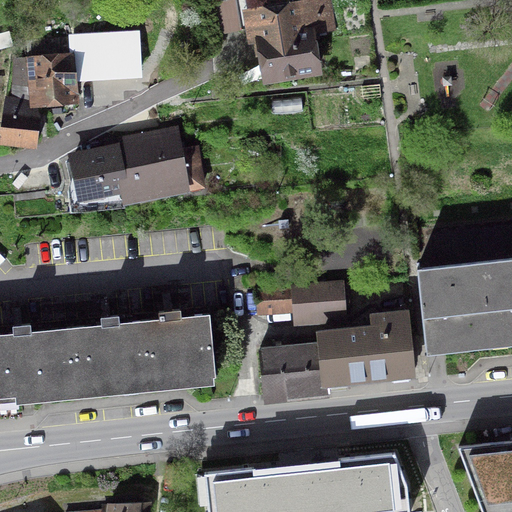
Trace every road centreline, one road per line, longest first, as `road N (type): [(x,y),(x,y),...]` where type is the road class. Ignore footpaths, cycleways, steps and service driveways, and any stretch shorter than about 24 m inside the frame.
road 1 (primary): [(0,453),(424,405)]
road 2 (residential): [(183,80),(26,164),(0,168)]
